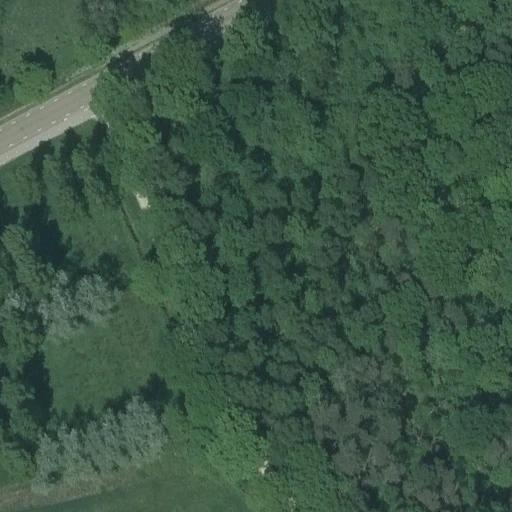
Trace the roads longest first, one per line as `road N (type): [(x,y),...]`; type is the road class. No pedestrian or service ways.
road 1 (track): [(298,511),(279,493),(216,366),(108,105)]
road 2 (tertiary): [(0,143),(262,0)]
